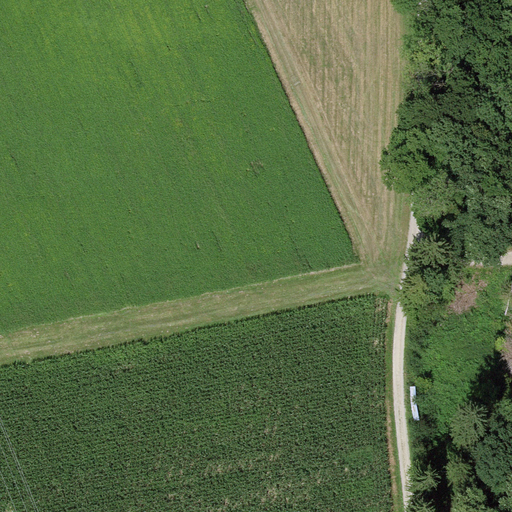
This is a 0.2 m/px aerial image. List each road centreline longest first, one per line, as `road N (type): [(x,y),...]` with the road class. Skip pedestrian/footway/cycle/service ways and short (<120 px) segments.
road 1 (track): [(415,228),(399,351),(412,511)]
road 2 (track): [(415,228),(424,0)]
